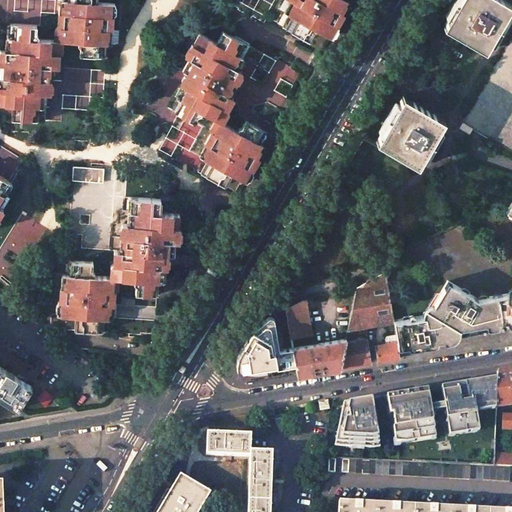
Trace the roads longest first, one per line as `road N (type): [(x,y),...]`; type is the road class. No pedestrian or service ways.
road 1 (tertiary): [(199,335),(396,0)]
road 2 (residential): [(511,353),(237,398)]
road 3 (residential): [(155,414),(0,438)]
